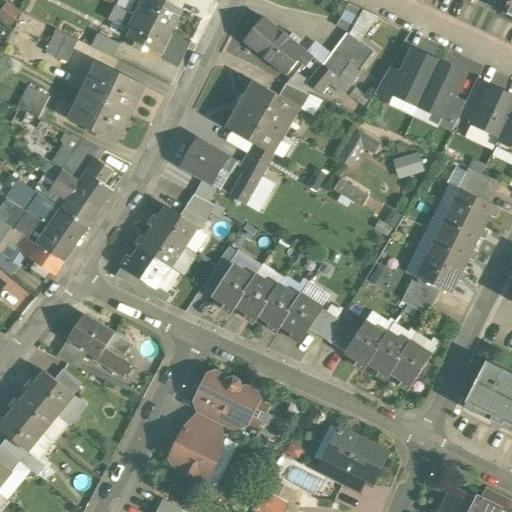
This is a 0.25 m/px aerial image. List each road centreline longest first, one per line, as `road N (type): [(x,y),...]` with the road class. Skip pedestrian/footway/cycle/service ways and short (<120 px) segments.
road 1 (residential): [(71,276),(154,157),(231,0)]
road 2 (residential): [(193,333),(429,438)]
road 3 (residential): [(102,511),(193,333)]
road 4 (residential): [(429,438),(511,265)]
road 5 (residential): [(379,0),(511,62)]
road 6 (residential): [(71,276),(193,333)]
